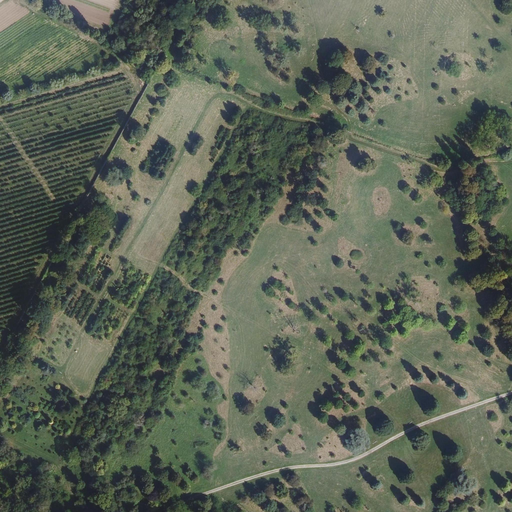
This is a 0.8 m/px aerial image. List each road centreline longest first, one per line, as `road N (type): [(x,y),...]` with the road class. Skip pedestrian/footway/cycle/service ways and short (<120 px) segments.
road 1 (track): [(351,140),(187,82),(178,86),(0,424)]
road 2 (track): [(0,104),(124,70),(139,91),(0,341)]
road 3 (track): [(56,467),(247,105)]
road 4 (track): [(159,511),(244,479),(350,461),(511,392)]
road 5 (track): [(511,160),(449,172),(351,140),(302,0)]
road 6 (track): [(124,70),(116,56),(103,54),(0,89)]
